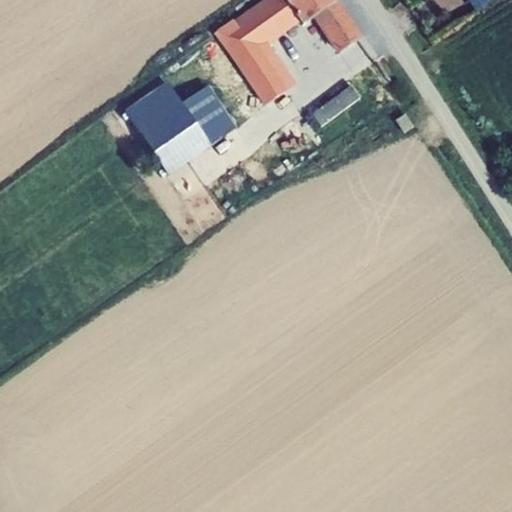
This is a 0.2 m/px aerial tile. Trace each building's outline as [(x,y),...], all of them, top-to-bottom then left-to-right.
[(316,18),(340,54),(361,40),(333,0),(268,0),(235,24),(234,22),(216,34),(250,82),(266,106),(288,92),(270,64),(276,60),(266,43),(298,21),(303,27),(316,18)] [(465,0),(473,11),(488,0),(465,0)] [(126,114),(168,177),(236,131),(208,88),(182,106),(168,85),(126,114)] [(313,111),(322,126),(363,100),(354,86),(313,111)] [(404,135),(413,129),(405,117),(396,122),(404,135)]
